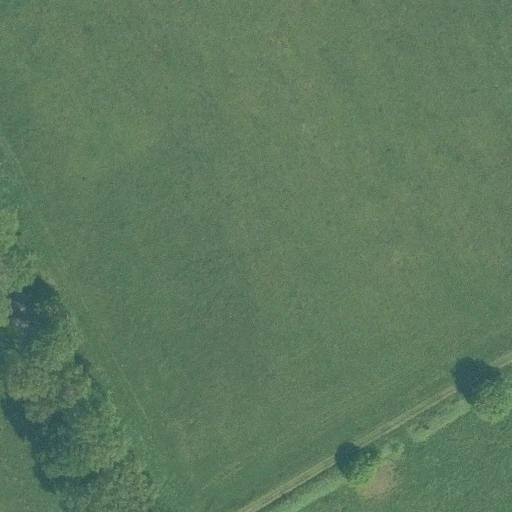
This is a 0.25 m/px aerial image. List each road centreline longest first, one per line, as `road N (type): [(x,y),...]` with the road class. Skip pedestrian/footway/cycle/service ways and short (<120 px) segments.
road 1 (track): [(244,511),(511,357)]
road 2 (tertiary): [(131,511),(0,272)]
